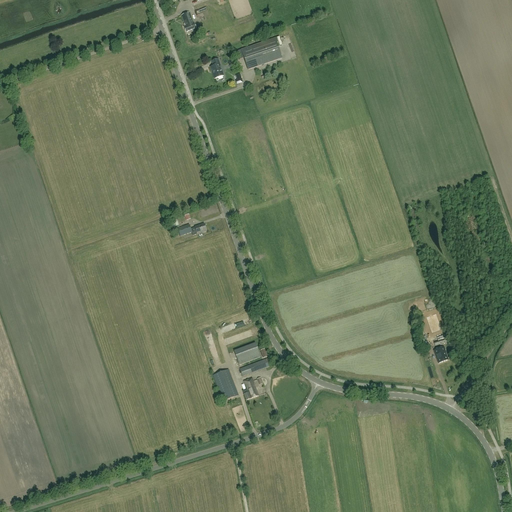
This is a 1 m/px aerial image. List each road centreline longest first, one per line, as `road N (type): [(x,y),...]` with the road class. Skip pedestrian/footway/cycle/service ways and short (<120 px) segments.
road 1 (tertiary): [(319,381),(297,369),(266,328),(151,0)]
road 2 (unclassified): [(12,511),(277,430),(319,381)]
road 3 (tertiary): [(451,409),(319,381)]
road 4 (tertiary): [(504,511),(492,459),(451,409)]
